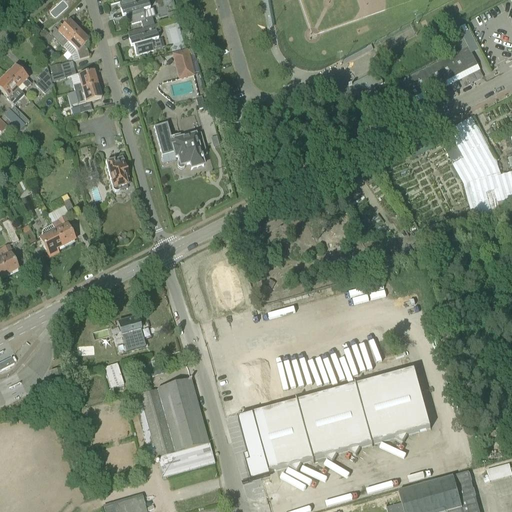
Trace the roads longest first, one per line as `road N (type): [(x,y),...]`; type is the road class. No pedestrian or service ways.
road 1 (secondary): [(164,255),(511,78)]
road 2 (unclassified): [(236,511),(164,255)]
road 3 (residential): [(161,243),(91,0)]
road 4 (secondary): [(0,339),(164,255)]
